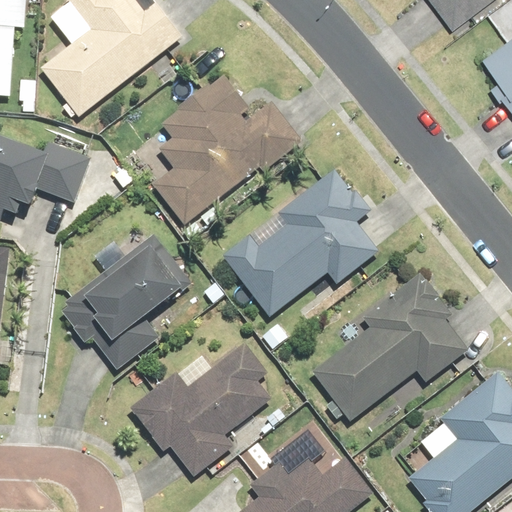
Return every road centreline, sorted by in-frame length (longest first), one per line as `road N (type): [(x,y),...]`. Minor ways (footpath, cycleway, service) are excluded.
road 1 (residential): [(304,0),(511,252)]
road 2 (residential): [(0,465),(89,478),(105,511)]
